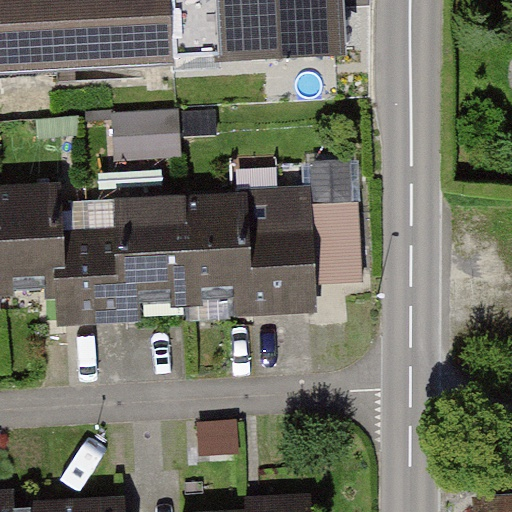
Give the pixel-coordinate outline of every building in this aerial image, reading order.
[(0,0),(0,70),(173,62),(170,0),(0,0)] [(338,53),(335,0),(170,0),(173,62),(338,53)] [(177,114),(135,116),(138,157),(180,155),(177,114)] [(245,198),(115,206),(117,238),(64,241),(60,187),(0,190),(0,288),(61,284),(63,321),(126,317),(125,303),(249,295),(250,313),(316,309),(314,280),(363,277),(359,207),(350,207),(347,162),(311,164),(313,189),(244,193),(245,198)] [(310,511),(310,501),(262,504),(262,511),(123,511),(123,503),(0,510),(0,511),(310,511)] [(511,511),(511,501),(476,505),(476,511),(511,511)]
